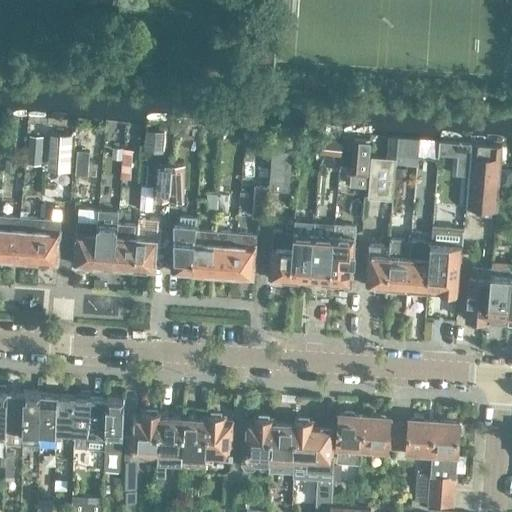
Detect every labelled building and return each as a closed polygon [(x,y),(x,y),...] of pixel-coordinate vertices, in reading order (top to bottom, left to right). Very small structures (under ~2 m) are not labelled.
[(51,121),(48,153),(70,155),(72,123),(51,121)] [(76,125),(75,138),(85,138),(86,125),(76,125)] [(147,130),(145,151),(165,153),(166,131),(147,130)] [(29,136),(27,164),(41,165),(43,137),(29,136)] [(396,162),(417,164),(418,165),(420,139),(400,137),(399,144),(398,144),(396,162)] [(367,176),(370,140),(354,139),(352,167),(357,167),(356,175),(357,175),(367,176)] [(323,140),(322,155),(342,156),(343,142),(323,140)] [(469,175),(471,143),(459,142),(458,155),(457,174),(469,175)] [(502,145),(471,143),(469,175),(467,208),(496,210),(502,145)] [(394,198),(396,162),(398,144),(388,144),(387,157),(371,156),(368,196),(394,198)] [(113,147),(112,159),(122,159),(123,149),(123,148),(113,147)] [(130,178),(133,149),(124,148),(121,177),(130,178)] [(271,173),(269,173),(268,189),(290,190),(293,150),(273,149),(271,173)] [(77,150),(76,174),(88,175),(90,150),(77,150)] [(172,200),(185,200),(186,164),(173,163),(172,200)] [(396,167),(395,179),(407,180),(408,168),(396,167)] [(511,168),(502,167),(501,185),(507,186),(511,182),(511,168)] [(21,191),(22,178),(23,170),(6,169),(5,192),(21,193),(21,191)] [(159,172),(158,194),(168,194),(169,172),(159,172)] [(266,217),(268,189),(269,173),(261,172),(260,185),(256,185),(254,216),(266,217)] [(217,214),(218,194),(207,194),(207,213),(217,214)] [(229,194),(218,194),(217,214),(228,214),(229,194)] [(38,261),(41,217),(28,216),(29,210),(21,209),(21,216),(20,216),(17,259),(38,261)] [(53,218),(41,217),(38,261),(58,262),(61,218),(59,218),(59,213),(53,212),(53,218)] [(0,257),(17,259),(20,216),(0,214),(0,216),(0,257)] [(95,265),(98,221),(86,220),(86,214),(81,214),(80,220),(78,220),(74,263),(95,265)] [(310,280),(314,232),(315,217),(307,217),(306,231),(305,231),(303,245),(293,244),(290,279),(310,280)] [(149,224),(138,223),(135,268),(156,269),(159,221),(150,220),(149,224)] [(115,266),(118,222),(98,221),(95,265),(115,266)] [(135,268),(138,223),(118,222),(115,266),(135,268)] [(193,272),(195,238),(196,238),(196,228),(197,223),(176,222),(172,271),(193,272)] [(334,233),(331,282),(351,283),(353,263),(354,252),(353,252),(355,226),(346,225),(346,227),(335,226),(334,233)] [(431,225),(430,240),(427,289),(438,290),(438,291),(459,293),(464,228),(431,225)] [(213,274),(216,230),(196,228),(196,238),(195,238),(193,272),(213,274)] [(290,279),(293,244),(294,230),(274,229),(270,277),(290,279)] [(233,275),(236,231),(216,230),(213,274),(233,275)] [(257,233),(236,231),(233,275),(254,276),(257,233)] [(310,280),(331,282),(334,233),(314,232),(310,280)] [(408,287),(411,239),(391,237),(390,245),(387,286),(408,287)] [(427,289),(430,240),(411,239),(408,287),(427,289)] [(387,286),(390,245),(370,243),(367,285),(387,286)] [(508,321),(511,279),(497,278),(497,273),(501,273),(504,251),(492,251),(490,271),(487,319),(508,321)] [(487,319),(490,271),(476,270),(475,276),(470,276),(467,318),(487,319)] [(425,326),(423,342),(431,342),(432,326),(432,322),(425,322),(425,326)] [(0,385),(0,440),(6,441),(7,426),(8,389),(7,389),(5,385),(0,385)] [(22,440),(25,389),(8,388),(8,389),(7,426),(8,426),(7,440),(22,440)] [(40,429),(43,391),(42,391),(25,389),(22,440),(40,441),(40,429)] [(56,430),(58,393),(43,391),(40,429),(56,430)] [(72,431),(75,394),(58,393),(56,430),(72,431)] [(89,432),(91,395),(75,394),(72,431),(89,432)] [(104,445),(107,396),(91,395),(89,432),(88,444),(104,445)] [(107,396),(104,445),(122,447),(125,397),(107,396)] [(159,451),(160,415),(161,411),(144,410),(144,414),(135,414),(134,434),(134,435),(126,435),(125,454),(145,454),(145,450),(158,451),(159,451)] [(363,447),(365,414),(355,413),(353,411),(346,411),(344,413),(340,412),(337,445),(340,445),(339,455),(343,459),(362,461),(363,447)] [(208,413),(208,418),(206,453),(207,453),(219,454),(219,459),(232,459),(233,454),(233,449),(232,449),(233,419),(225,418),(225,414),(208,413)] [(388,449),(388,447),(390,420),(391,416),(386,416),(384,414),(377,413),(375,415),(365,414),(363,447),(388,449)] [(182,464),(184,416),(160,415),(159,451),(158,451),(157,475),(165,475),(166,463),(182,464)] [(206,453),(208,418),(184,416),(182,464),(206,465),(207,453),(206,453)] [(270,458),(272,421),(273,417),(256,416),(256,420),(247,420),(246,450),(244,450),(243,460),(257,461),(257,457),(270,458)] [(433,452),(435,419),(425,418),(423,416),(416,416),(413,418),(409,417),(409,421),(390,420),(388,447),(407,448),(407,450),(432,452),(433,452)] [(296,418),(296,422),(294,459),(318,460),(315,511),(331,511),(332,502),(334,455),(319,454),(321,424),(312,423),(313,419),(296,418)] [(460,421),(435,419),(433,452),(432,452),(431,464),(430,475),(455,477),(457,453),(458,453),(459,434),(461,432),(462,425),(460,423),(460,421)] [(294,459),(296,422),(272,421),(270,458),(269,469),(293,470),(294,459)] [(6,451),(6,479),(15,479),(15,451),(6,451)] [(55,458),(55,479),(67,479),(69,479),(69,458),(55,458)] [(430,475),(431,464),(419,464),(417,499),(429,500),(430,475)] [(453,504),(455,477),(430,475),(429,500),(429,502),(453,504)] [(103,511),(104,498),(74,497),(73,511),(103,511)] [(39,498),(37,511),(53,511),(54,504),(50,504),(50,499),(39,498)] [(369,511),(370,505),(332,502),(331,511),(369,511)]
